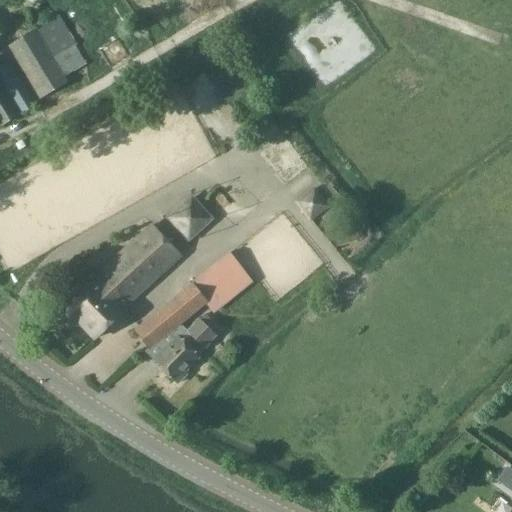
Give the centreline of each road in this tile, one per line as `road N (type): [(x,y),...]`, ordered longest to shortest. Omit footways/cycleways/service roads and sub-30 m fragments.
road 1 (tertiary): [(277,511),(121,427),(0,335)]
road 2 (track): [(243,0),(0,145)]
road 3 (track): [(511,303),(349,511)]
road 4 (track): [(503,39),(387,0)]
